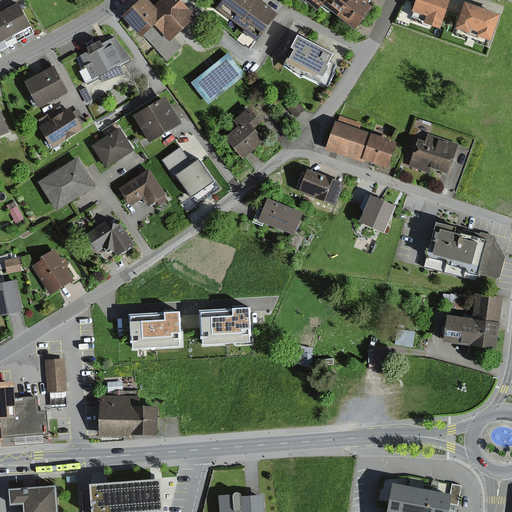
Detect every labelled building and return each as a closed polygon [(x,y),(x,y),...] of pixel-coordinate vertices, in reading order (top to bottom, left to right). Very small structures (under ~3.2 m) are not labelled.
[(173,38),(197,17),(181,0),(160,0),(154,5),(149,0),(139,0),(122,16),(142,38),(144,36),(167,61),(182,47),(173,38)] [(223,0),(217,9),(245,30),(244,32),(258,42),(279,14),(271,9),(272,7),(262,0),(223,0)] [(300,0),(309,6),(310,4),(318,11),(323,4),(326,0),(300,0)] [(326,0),(323,4),(340,18),(348,9),(346,7),(350,0),(326,0)] [(350,0),(346,7),(348,9),(340,18),(355,30),(373,7),(368,3),(367,0),(350,0)] [(440,29),(450,0),(416,0),(412,12),(426,17),(424,23),(440,29)] [(501,14),(465,2),(455,29),(470,34),(472,30),(478,32),(477,36),(492,41),(501,14)] [(18,3),(1,12),(18,42),(35,33),(18,3)] [(1,12),(0,13),(0,49),(1,52),(18,42),(1,12)] [(121,65),(131,59),(119,35),(102,44),(100,41),(88,48),(89,51),(80,56),(87,68),(80,71),(85,82),(92,78),(93,80),(100,76),(102,83),(124,75),(121,65)] [(330,61),(334,53),(298,35),(292,48),(293,49),(285,64),(301,76),(304,75),(329,87),(337,64),(330,61)] [(246,75),(228,53),(191,83),(209,105),(246,75)] [(45,71),(25,82),(34,98),(30,100),(34,107),(38,105),(39,108),(68,93),(54,66),(53,67),(52,64),(44,68),(45,71)] [(93,100),(86,87),(80,91),(87,104),(93,100)] [(183,124),(166,97),(134,116),(150,143),(183,124)] [(306,110),(295,99),(286,108),(296,119),(306,110)] [(0,107),(0,136),(10,132),(0,107)] [(74,112),(71,108),(64,112),(61,107),(47,115),(50,121),(39,127),(53,149),(85,129),(82,125),(86,122),(78,109),(74,112)] [(264,124),(249,107),(234,121),(239,127),(226,138),(244,159),(266,141),(257,130),(264,124)] [(338,122),(336,121),(326,150),(365,163),(366,160),(388,168),(397,142),(359,129),(361,123),(340,116),(338,122)] [(135,150),(120,128),(92,146),(107,169),(135,150)] [(425,142),(418,139),(409,166),(429,173),(431,168),(448,174),(458,144),(428,134),(425,142)] [(96,187),(78,157),(38,182),(57,211),(96,187)] [(166,196),(167,196),(150,169),(147,171),(145,167),(139,171),(141,175),(119,189),(130,207),(143,199),(149,207),(157,202),(160,206),(168,201),(166,196)] [(345,184),(308,169),(299,192),(336,206),(345,184)] [(209,170),(187,185),(199,203),(222,187),(209,170)] [(384,233),(396,206),(371,195),(370,197),(365,195),(360,208),(365,210),(360,223),(384,233)] [(304,213),(268,198),(263,209),(259,207),(253,222),(263,226),(264,223),(294,235),(304,213)] [(24,219),(14,202),(6,206),(16,223),(24,219)] [(135,245),(122,225),(106,222),(86,235),(98,252),(103,248),(106,249),(108,253),(113,250),(114,251),(118,256),(135,245)] [(496,240),(494,236),(464,228),(464,229),(436,222),(424,267),(475,281),(477,279),(479,274),(496,279),(500,276),(505,257),(503,253),(500,252),(495,244),(496,240)] [(303,239),(295,235),(290,246),(299,250),(303,239)] [(60,258),(55,249),(40,258),(42,260),(32,266),(51,296),(75,281),(67,269),(69,264),(65,259),(60,258)] [(20,257),(4,261),(7,274),(23,271),(20,257)] [(0,316),(24,311),(17,279),(0,283),(0,316)] [(503,298),(476,294),(472,319),(447,315),(444,342),(496,349),(503,298)] [(466,309),(468,296),(450,294),(449,307),(466,309)] [(251,305),(195,308),(197,346),(253,343),(251,305)] [(181,309),(124,312),(127,351),(184,348),(181,309)] [(397,343),(415,345),(416,330),(399,328),(397,343)] [(314,348),(294,344),(291,363),(311,366),(314,348)] [(65,359),(45,360),(47,393),(50,392),(51,408),(67,407),(66,392),(67,392),(65,359)] [(137,406),(137,397),(135,378),(107,380),(108,396),(100,396),(99,438),(133,439),(133,435),(157,436),(158,407),(137,406)] [(0,442),(4,442),(4,438),(51,435),(49,410),(41,410),(40,395),(15,397),(14,382),(0,383),(0,442)] [(161,479),(90,484),(92,511),(154,511),(164,511),(161,479)] [(387,511),(449,511),(451,504),(458,505),(462,486),(452,484),(450,494),(393,483),(387,511)] [(59,511),(57,485),(9,489),(11,506),(23,505),(23,511),(59,511)] [(234,495),(219,496),(219,511),(264,511),(263,495),(241,497),(241,496),(241,495),(240,494),(239,493),(238,493),(236,493),(235,493),(234,494),(234,495)]
